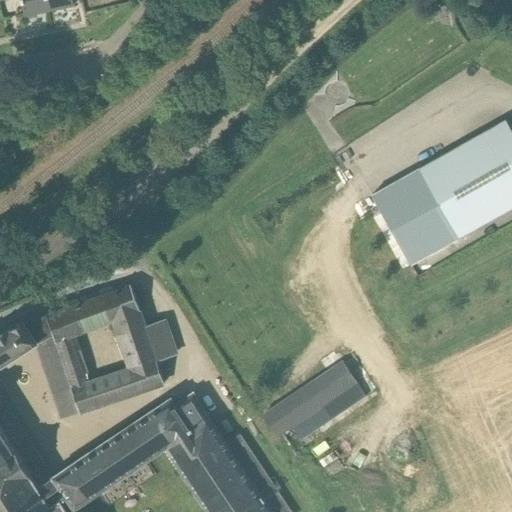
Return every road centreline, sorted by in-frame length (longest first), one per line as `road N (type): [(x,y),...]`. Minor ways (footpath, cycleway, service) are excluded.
road 1 (unclassified): [(351,0),(163,174)]
road 2 (residential): [(163,174),(0,281)]
road 3 (unclassified): [(163,174),(78,63)]
